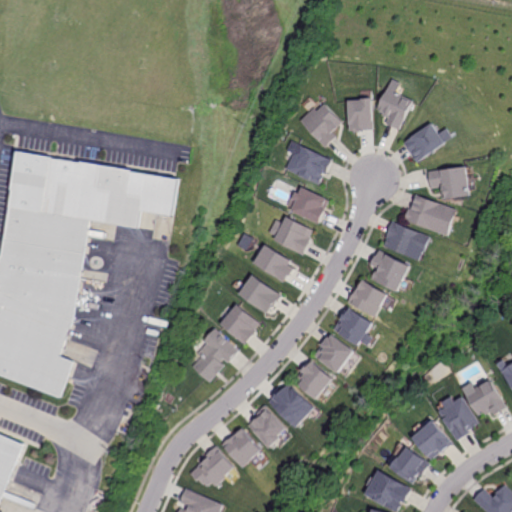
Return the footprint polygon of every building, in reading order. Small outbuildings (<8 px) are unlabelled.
[(387,124),(401,131),(415,102),(389,89),(379,110),(391,116),(387,124)] [(374,99),(349,101),(352,133),(376,131),(374,99)] [(335,131),(344,123),(327,104),(320,111),(317,108),(304,120),(329,148),(341,137),(335,131)] [(406,144),(435,124),(443,135),(449,131),(455,139),(419,164),(406,144)] [(336,161),(294,142),(290,151),(296,154),(288,171),(324,187),(336,161)] [(135,171),(182,178),(176,216),(143,211),(141,227),(93,220),(88,253),(87,253),(76,325),(64,357),(78,362),(64,400),(0,374),(0,282),(1,277),(0,276),(0,269),(2,257),(4,257),(20,150),(55,155),(55,157),(135,169),(135,171)] [(431,172),(468,167),(472,196),(447,200),(445,188),(433,190),(431,172)] [(332,201),(305,188),(302,193),(299,192),(291,209),(321,224),(332,201)] [(417,193),(407,219),(451,236),(461,210),(417,193)] [(318,230),(288,216),(285,223),(278,220),(271,234),(280,238),(277,240),(305,254),(307,253),(318,230)] [(394,221),(384,245),(424,262),(434,238),(394,221)] [(268,245),(257,263),(288,283),(297,268),(291,265),(294,261),(268,245)] [(382,251),(375,265),(380,268),(375,278),(401,291),(413,266),(382,251)] [(256,275),(241,294),(268,315),(282,296),(256,275)] [(351,301),(377,318),(391,295),(364,279),(351,301)] [(240,305),(223,325),(247,345),(264,325),(240,305)] [(351,307),(336,331),(360,346),(363,342),(371,347),(376,338),(369,334),(376,323),(351,307)] [(217,326),(204,340),(209,344),(200,353),(204,358),(196,367),(212,382),(242,351),(217,326)] [(333,334),(316,357),(341,375),(357,351),(333,334)] [(313,361),(297,381),(319,400),(336,380),(313,361)] [(511,383),(499,364),(504,361),(510,369),(511,367),(511,383)] [(508,408),(492,380),(478,388),(474,382),(463,389),(480,416),(485,413),(487,415),(494,411),(496,415),(508,408)] [(291,382),(272,402),(299,427),(318,408),(291,382)] [(480,423),(464,397),(456,401),(454,398),(445,403),(447,408),(441,412),(460,443),(472,435),(470,430),(480,423)] [(267,407),(250,425),(273,448),(290,430),(267,407)] [(455,444),(436,421),(415,439),(434,462),(455,444)] [(226,445),(245,468),(265,451),(245,428),(226,445)] [(0,511),(0,436),(24,446),(0,503),(0,511)] [(240,469),(219,446),(208,456),(210,459),(194,474),(208,489),(214,484),(218,488),(240,469)] [(432,465),(410,447),(393,468),(415,486),(432,465)] [(401,511),(414,490),(380,471),(367,495),(396,511),(401,511)] [(511,511),(511,491),(506,485),(494,497),(485,489),(475,500),(487,511),(511,511)] [(188,490),(179,511),(224,511),(227,505),(188,490)]
